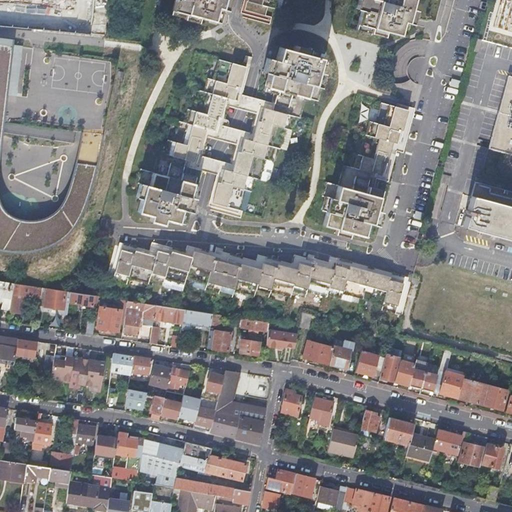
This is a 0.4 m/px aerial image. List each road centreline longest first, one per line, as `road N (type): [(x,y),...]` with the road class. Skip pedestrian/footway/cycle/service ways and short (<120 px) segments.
road 1 (residential): [(215,237),(304,243),(379,261),(392,248),(456,0)]
road 2 (residential): [(0,329),(281,372)]
road 3 (residential): [(238,0),(233,22),(261,37),(244,108),(214,157),(198,216),(215,237)]
road 4 (residential): [(263,454),(0,398)]
road 5 (residential): [(499,511),(263,454)]
road 6 (residential): [(281,372),(511,433)]
